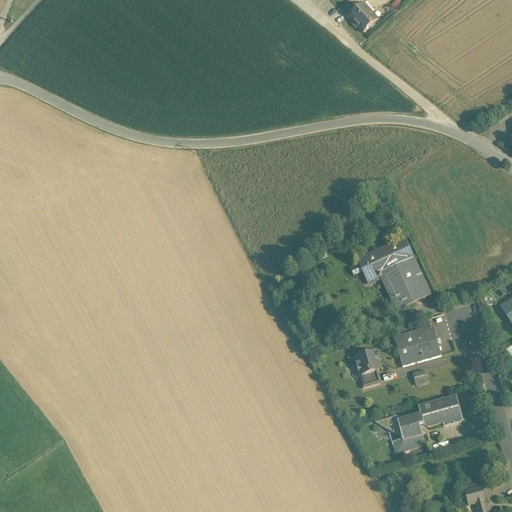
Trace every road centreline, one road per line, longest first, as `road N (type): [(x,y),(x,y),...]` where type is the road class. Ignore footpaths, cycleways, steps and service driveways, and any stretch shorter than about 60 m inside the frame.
road 1 (unclassified): [(466,131),(391,118),(212,144),(174,141),(132,135),(0,79)]
road 2 (residential): [(298,0),(466,131)]
